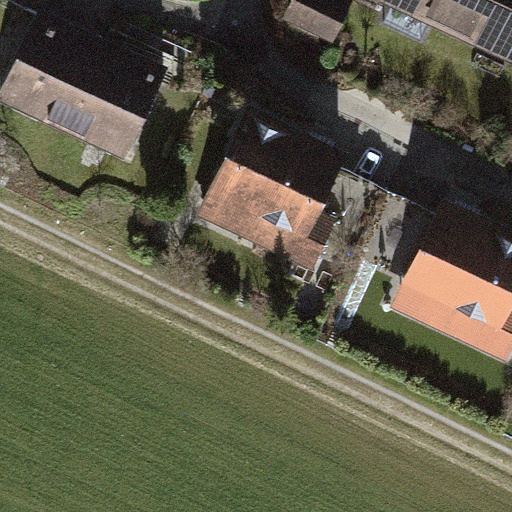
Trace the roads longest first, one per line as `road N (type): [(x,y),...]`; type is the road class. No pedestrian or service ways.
road 1 (track): [(511,467),(0,216)]
road 2 (unknown): [(253,9),(511,134)]
